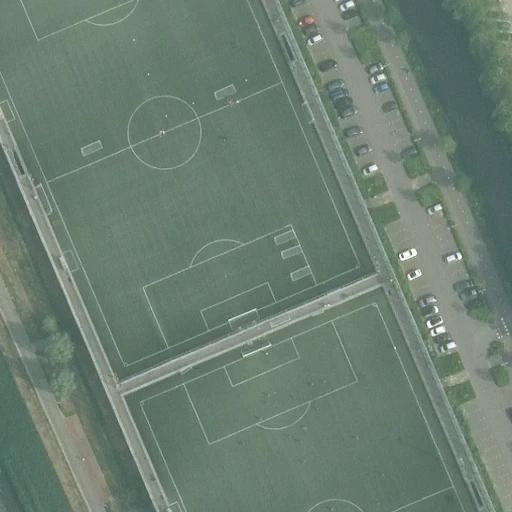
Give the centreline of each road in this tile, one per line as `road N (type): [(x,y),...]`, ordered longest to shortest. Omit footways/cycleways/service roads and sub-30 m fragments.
road 1 (motorway): [(355,511),(145,0)]
road 2 (motorway): [(47,0),(257,511)]
road 3 (motorway): [(76,0),(286,511)]
